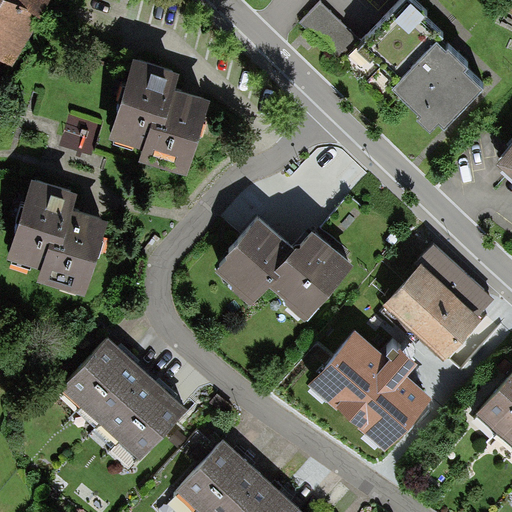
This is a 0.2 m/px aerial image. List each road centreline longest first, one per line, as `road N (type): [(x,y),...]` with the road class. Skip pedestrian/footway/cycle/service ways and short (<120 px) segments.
road 1 (residential): [(334,107),(275,159),(243,171),(166,257),(155,288),(172,327),(407,511)]
road 2 (unclassified): [(334,107),(511,269)]
road 3 (unclassified): [(222,0),(334,107)]
